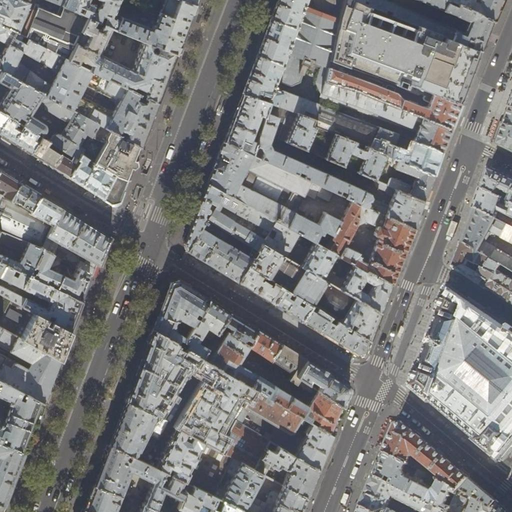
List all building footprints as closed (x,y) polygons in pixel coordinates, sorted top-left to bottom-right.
[(0,0),(0,24),(21,36),(27,39),(68,59),(76,40),(79,35),(87,17),(88,15),(60,5),(56,15),(37,7),(35,12),(26,8),(28,3),(20,0),(0,0)] [(48,0),(60,5),(88,15),(94,0),(48,0)] [(119,0),(94,0),(88,15),(87,17),(96,21),(102,23),(112,27),(116,29),(120,19),(113,17),(119,0)] [(183,36),(194,5),(182,0),(178,0),(172,17),(160,12),(159,14),(152,32),(143,28),(120,19),(116,29),(143,40),(176,54),(183,36)] [(165,0),(160,12),(172,17),(178,0),(182,0),(194,5),(196,0),(165,0)] [(276,0),(256,54),(249,71),(247,76),(241,93),(269,102),(289,109),(302,114),(304,109),(315,113),(318,105),(318,104),(273,87),(276,80),(278,81),(291,86),(300,81),(308,60),(321,64),(315,81),(320,93),(320,96),(409,130),(417,132),(414,140),(442,151),(443,146),(450,128),(420,116),(324,81),(327,68),(329,60),(343,0),(276,0)] [(384,12),(377,9),(353,0),(343,0),(329,60),(347,66),(348,62),(398,80),(396,84),(405,87),(407,83),(460,103),(463,93),(466,87),(468,81),(474,67),(480,51),(388,14),(384,12)] [(353,0),(377,9),(380,0),(353,0)] [(416,0),(417,0),(425,4),(431,6),(437,9),(453,15),(468,21),(468,22),(465,27),(463,33),(457,31),(448,27),(420,15),(412,12),(403,8),(394,4),(385,1),(384,0),(380,0),(377,9),(384,12),(386,8),(387,10),(388,11),(390,11),(388,14),(480,51),(486,35),(488,29),(495,21),(454,3),(453,6),(447,3),(449,1),(446,0),(416,0)] [(446,0),(449,1),(454,3),(495,21),(502,6),(504,0),(479,0),(478,4),(473,1),(474,0),(473,0),(446,0)] [(94,26),(96,21),(87,17),(79,35),(86,39),(83,46),(79,44),(80,42),(76,40),(68,59),(158,103),(166,79),(176,54),(143,40),(131,70),(100,54),(112,27),(102,23),(101,24),(99,26),(98,28),(94,26)] [(19,41),(21,36),(0,24),(0,70),(2,71),(98,124),(141,147),(150,124),(158,103),(68,59),(27,39),(24,44),(19,41)] [(407,83),(405,87),(406,88),(405,89),(418,94),(420,93),(424,94),(423,97),(424,100),(429,102),(427,107),(423,107),(401,99),(396,94),(327,68),(324,81),(420,116),(450,128),(455,117),(460,103),(407,83)] [(98,124),(2,71),(0,74),(0,113),(6,117),(15,122),(18,117),(25,121),(21,126),(35,135),(38,131),(41,133),(39,137),(40,137),(40,138),(44,130),(44,128),(43,125),(41,123),(29,116),(36,104),(67,123),(60,135),(57,134),(55,134),(53,135),(51,136),(48,142),(55,147),(62,151),(66,153),(71,157),(76,160),(79,154),(98,124)] [(259,133),(269,102),(241,93),(235,109),(230,123),(259,133)] [(278,137),(289,109),(269,102),(259,133),(251,154),(297,174),(299,171),(305,173),(303,177),(333,191),(351,199),(414,228),(420,211),(424,200),(395,188),(395,187),(378,180),(376,179),(374,182),(376,186),(385,190),(386,193),(393,195),(389,204),(372,197),(370,193),(272,149),(270,143),(272,135),(278,138),(278,137)] [(314,117),(312,123),(316,125),(336,133),(386,154),(393,157),(434,174),(435,171),(442,151),(414,140),(318,105),(315,113),(304,109),(302,114),(314,117)] [(511,108),(510,107),(503,127),(497,144),(500,146),(510,151),(511,151),(511,108)] [(302,114),(289,109),(278,137),(280,138),(363,173),(375,179),(386,154),(336,133),(329,150),(310,141),(316,125),(312,123),(314,117),(302,114)] [(12,127),(15,122),(6,117),(0,127),(0,135),(13,143),(30,154),(40,137),(39,137),(35,135),(21,126),(19,130),(12,127)] [(251,154),(259,133),(230,123),(227,131),(223,141),(251,154)] [(141,147),(98,124),(79,154),(86,158),(92,162),(112,176),(128,182),(135,164),(141,147)] [(40,138),(40,137),(30,154),(33,156),(52,167),(59,155),(52,151),(55,147),(48,142),(40,138)] [(360,180),(363,173),(280,138),(277,144),(351,175),(350,176),(360,180)] [(297,174),(251,154),(223,141),(211,172),(209,177),(208,180),(207,183),(223,192),(275,221),(298,234),(314,242),(318,233),(321,234),(323,231),(326,232),(323,239),(328,241),(331,235),(332,236),(341,219),(340,219),(323,211),(318,223),(289,209),(297,192),(304,196),(305,194),(313,198),(315,197),(316,194),(328,200),(333,191),(303,177),(297,174)] [(63,157),(66,153),(62,151),(59,155),(52,167),(57,170),(68,178),(78,161),(76,160),(71,157),(68,161),(63,157)] [(86,158),(79,154),(76,160),(78,161),(68,178),(81,186),(102,199),(113,205),(120,203),(124,192),(128,182),(112,176),(92,162),(88,169),(83,165),(82,163),(86,158)] [(429,186),(434,174),(393,157),(390,164),(391,166),(416,176),(412,185),(392,177),(390,178),(388,181),(379,177),(378,180),(395,187),(395,188),(424,200),(429,186)] [(485,176),(480,188),(502,199),(510,203),(511,203),(511,179),(506,177),(488,168),(485,176)] [(8,175),(0,170),(0,230),(41,248),(52,222),(31,211),(10,199),(20,182),(8,175)] [(29,188),(20,182),(10,199),(31,211),(41,195),(29,188)] [(216,203),(223,192),(207,183),(199,204),(184,243),(186,250),(211,210),(209,209),(209,207),(208,205),(210,201),(216,203)] [(502,199),(480,188),(477,198),(473,207),(495,219),(498,211),(511,217),(511,203),(510,203),(507,208),(501,204),(502,199)] [(237,282),(247,266),(261,243),(275,221),(223,192),(216,203),(211,210),(186,250),(207,263),(218,270),(237,282)] [(50,201),(41,195),(31,211),(52,222),(61,208),(50,201)] [(331,235),(328,241),(325,248),(336,254),(353,264),(390,284),(391,284),(402,256),(414,228),(351,199),(340,219),(341,219),(332,236),(331,235)] [(501,265),(511,271),(511,227),(495,219),(473,207),(469,220),(461,241),(491,259),(491,258),(501,265)] [(99,265),(104,251),(107,245),(109,237),(74,216),(61,208),(52,222),(41,248),(32,266),(37,268),(34,274),(29,273),(28,276),(82,301),(87,288),(94,271),(96,265),(98,266),(99,265)] [(294,242),(298,234),(275,221),(261,243),(380,312),(389,287),(390,285),(390,284),(353,264),(344,281),(326,271),(336,254),(325,248),(314,242),(310,249),(306,247),(305,247),(304,248),(294,242)] [(0,262),(28,276),(29,273),(32,266),(41,248),(0,230),(0,262)] [(491,259),(461,241),(457,253),(452,267),(472,281),(479,285),(486,290),(489,289),(499,295),(509,303),(511,297),(511,272),(509,277),(498,271),(501,265),(491,258),(491,259)] [(380,312),(261,243),(247,266),(282,287),(312,305),(312,304),(369,340),(371,334),(374,327),(380,312)] [(103,267),(111,246),(107,245),(104,251),(99,265),(103,267)] [(0,293),(71,331),(76,316),(82,301),(28,276),(0,262),(0,293)] [(282,287),(247,266),(237,282),(255,293),(272,303),(282,287)] [(170,282),(164,295),(159,309),(156,317),(152,329),(181,346),(209,299),(200,294),(185,285),(177,279),(170,282)] [(164,295),(170,282),(163,279),(153,306),(159,309),(164,295)] [(312,305),(282,287),(272,303),(286,312),(301,321),(312,305)] [(446,289),(446,290),(445,290),(444,290),(444,291),(443,291),(440,298),(435,313),(437,314),(434,319),(424,347),(418,364),(417,363),(412,377),(408,386),(428,403),(430,401),(440,409),(474,438),(472,440),(483,448),(493,457),(493,456),(494,456),(495,456),(496,455),(496,456),(502,449),(501,448),(507,441),(508,441),(511,436),(511,336),(501,329),(468,306),(469,305),(446,289)] [(71,331),(0,293),(0,325),(60,360),(65,347),(71,331)] [(221,307),(209,299),(181,346),(202,359),(208,349),(197,342),(206,327),(209,329),(205,337),(212,341),(220,328),(229,312),(221,307)] [(312,304),(312,305),(301,321),(329,338),(357,355),(364,353),(369,340),(312,304)] [(243,321),(229,312),(220,328),(226,331),(228,327),(231,329),(229,333),(248,345),(257,329),(243,321)] [(0,381),(43,403),(53,378),(60,360),(0,325),(0,381)] [(226,331),(220,328),(212,341),(208,349),(202,359),(255,390),(331,435),(337,421),(342,407),(296,376),(306,359),(285,347),(257,329),(248,345),(229,333),(226,331)] [(192,371),(205,378),(176,427),(155,467),(187,483),(193,486),(213,496),(233,457),(219,450),(244,407),(235,401),(237,397),(241,395),(249,400),(255,390),(202,359),(181,346),(152,329),(145,347),(129,388),(116,423),(108,444),(149,464),(152,457),(151,456),(147,454),(151,449),(162,427),(153,423),(156,417),(186,365),(190,367),(192,371)] [(328,373),(306,359),(296,376),(342,407),(343,406),(346,397),(349,391),(346,384),(328,373)] [(26,448),(33,430),(41,409),(43,403),(0,381),(0,442),(24,453),(26,448)] [(331,435),(255,390),(249,400),(244,407),(219,450),(233,457),(254,469),(269,442),(270,441),(242,424),(250,410),(288,433),(292,432),(294,429),(297,431),(301,424),(302,425),(303,423),(307,426),(304,431),(305,435),(293,455),(318,469),(324,452),(331,435)] [(395,424),(394,427),(390,435),(385,448),(383,452),(407,464),(411,467),(414,460),(418,462),(419,461),(435,474),(433,478),(459,490),(469,478),(436,451),(406,426),(402,423),(395,424)] [(0,504),(4,506),(14,480),(20,464),(24,454),(24,453),(0,442),(0,504)] [(275,445),(269,442),(254,469),(254,470),(262,474),(264,475),(270,464),(278,468),(279,466),(285,469),(288,467),(290,471),(287,473),(282,485),(283,485),(306,497),(312,483),(318,469),(293,455),(277,447),(276,449),(274,448),(275,445)] [(101,463),(93,484),(121,495),(130,471),(152,482),(143,503),(155,509),(156,508),(164,492),(180,499),(184,490),(187,483),(155,467),(149,464),(108,444),(101,463)] [(401,475),(407,464),(383,452),(379,461),(373,475),(446,511),(448,511),(459,490),(433,478),(418,470),(413,481),(401,475)] [(26,466),(30,456),(24,454),(20,464),(26,466)] [(254,470),(254,469),(233,457),(213,496),(244,511),(300,511),(302,509),(306,497),(283,485),(279,494),(273,491),(270,493),(266,504),(251,496),(262,474),(254,470)] [(478,500),(471,497),(459,490),(448,511),(446,511),(373,475),(367,489),(360,506),(372,511),(396,511),(388,508),(393,497),(422,511),(461,511),(468,498),(471,500),(465,511),(492,511),(494,508),(498,503),(497,502),(495,501),(491,507),(478,500)] [(469,478),(459,490),(471,497),(474,493),(480,498),(478,500),(491,507),(495,501),(482,489),(469,478)] [(121,496),(121,495),(93,484),(85,503),(82,511),(163,511),(156,508),(155,509),(143,503),(142,502),(138,511),(114,511),(115,511),(123,511),(129,499),(121,496)] [(190,493),(184,490),(180,499),(177,508),(185,511),(243,511),(244,511),(213,496),(193,486),(190,493)] [(509,511),(507,511),(498,503),(494,508),(492,511),(509,511)]
